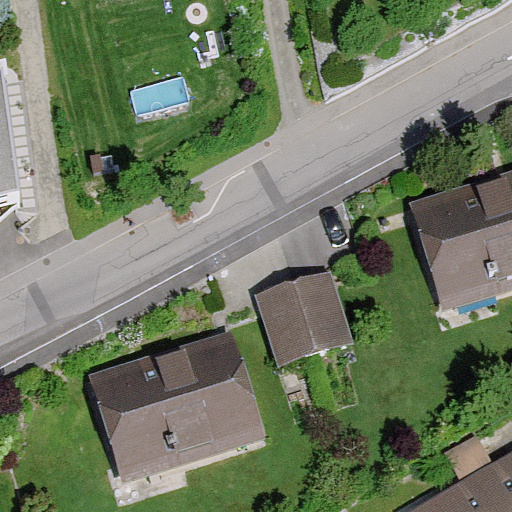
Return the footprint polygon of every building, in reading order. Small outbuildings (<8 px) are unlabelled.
[(0,101),(0,206),(13,204),(0,101)] [(511,204),(421,234),(450,322),(511,302),(511,204)] [(335,266),(257,290),(281,364),(359,339),(335,266)] [(236,342),(97,388),(130,486),(268,441),(236,342)] [(511,511),(511,466),(480,486),(495,511),(511,511)] [(495,511),(480,486),(435,511),(495,511)]
